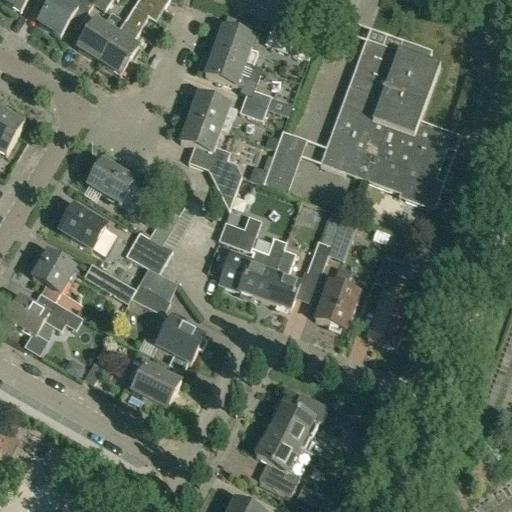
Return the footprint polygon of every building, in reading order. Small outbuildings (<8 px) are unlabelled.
[(0,0),(0,1),(20,14),(29,0),(0,0)] [(77,31),(95,3),(90,0),(75,0),(71,7),(60,0),(53,0),(37,25),(60,40),(69,25),(77,31)] [(98,0),(94,8),(105,15),(114,0),(98,0)] [(144,16),(155,23),(157,24),(171,2),(167,0),(139,0),(125,24),(99,64),(121,78),(138,49),(128,43),(144,16)] [(99,64),(125,24),(111,15),(104,27),(95,22),(77,50),(99,64)] [(222,30),(214,54),(253,69),(258,55),(250,52),(254,42),(222,30)] [(266,48),(309,64),(313,53),(270,37),(266,48)] [(337,122),(320,168),(400,197),(406,199),(405,203),(433,214),(443,187),(436,184),(447,153),(453,137),(419,124),(439,69),(427,64),(431,54),(412,47),(408,57),(398,54),(398,55),(366,43),(348,91),(352,93),(341,124),(337,122)] [(252,69),(253,69),(214,54),(204,79),(236,91),(236,89),(244,92),(247,84),(256,87),(261,72),(252,69)] [(245,104),(267,113),(272,101),(249,93),(245,104)] [(198,97),(189,122),(220,134),(228,136),(234,121),(237,114),(229,111),(229,109),(198,97)] [(267,113),(245,104),(240,117),(262,126),(267,113)] [(24,127),(4,114),(0,120),(0,154),(6,158),(24,127)] [(214,150),(220,134),(189,122),(180,145),(216,158),(210,174),(208,174),(229,215),(242,180),(241,180),(235,168),(227,165),(230,156),(214,150)] [(288,198),(308,144),(283,135),(263,189),(288,198)] [(132,187),(134,184),(101,164),(87,188),(120,208),(121,206),(131,212),(143,193),(132,187)] [(104,231),(106,228),(74,210),(60,235),(91,253),(92,252),(105,260),(117,239),(104,231)] [(167,214),(150,243),(162,250),(179,221),(167,214)] [(318,246),(307,279),(319,283),(327,260),(342,219),(331,216),(320,247),(318,246)] [(342,219),(327,260),(343,265),(358,225),(342,219)] [(248,221),(244,234),(226,227),(219,246),(250,257),(262,226),(248,221)] [(182,258),(192,242),(178,233),(168,250),(182,258)] [(127,260),(149,273),(162,250),(150,243),(140,237),(127,260)] [(392,240),(385,260),(402,266),(406,256),(429,264),(433,254),(409,246),(392,240)] [(238,295),(264,305),(283,253),(270,248),(262,272),(249,268),(251,262),(230,255),(219,287),(238,294),(238,295)] [(296,257),(283,253),(264,305),(290,314),(301,286),(287,282),(296,257)] [(41,298),(66,313),(77,319),(83,309),(61,296),(75,272),(46,255),(31,281),(46,290),(41,298)] [(131,303),(136,295),(92,269),(84,282),(115,300),(115,301),(128,309),(131,303)] [(345,335),(359,296),(345,291),(350,276),(339,272),(333,287),(329,285),(315,324),(345,335)] [(149,274),(139,290),(170,306),(178,289),(149,274)] [(136,295),(131,303),(164,320),(171,307),(170,306),(139,290),(136,295)] [(417,325),(407,322),(409,318),(389,310),(393,297),(382,292),(375,310),(379,311),(368,343),(396,353),(401,339),(411,342),(417,325)] [(41,298),(40,297),(34,308),(20,300),(6,323),(35,341),(45,325),(61,335),(65,327),(76,333),(82,322),(77,319),(66,313),(41,298)] [(205,340),(171,323),(157,349),(144,343),(138,354),(152,361),(157,350),(174,359),(169,369),(183,376),(188,366),(191,368),(205,340)] [(51,361),(56,349),(40,342),(35,354),(51,361)] [(96,360),(106,366),(110,368),(116,357),(103,350),(96,360)] [(167,414),(182,386),(146,367),(131,395),(167,414)] [(284,407),(270,434),(304,451),(309,442),(311,443),(319,427),(321,429),(329,413),(301,398),(294,412),(284,407)] [(313,456),(304,451),(270,434),(256,461),(267,467),(259,482),(290,498),(313,456)] [(252,511),(235,503),(230,511),(252,511)]
